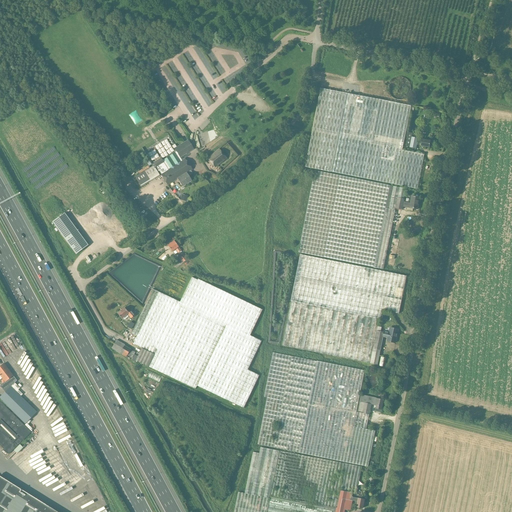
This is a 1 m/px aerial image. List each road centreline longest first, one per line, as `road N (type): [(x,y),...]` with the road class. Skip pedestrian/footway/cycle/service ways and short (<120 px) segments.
road 1 (unclassified): [(377,511),(466,86)]
road 2 (unclassified): [(123,339),(103,330),(80,285),(296,118),(316,41)]
road 3 (motorway): [(173,511),(0,190)]
road 4 (motorway): [(0,246),(143,511)]
road 5 (unclassified): [(469,73),(316,41)]
